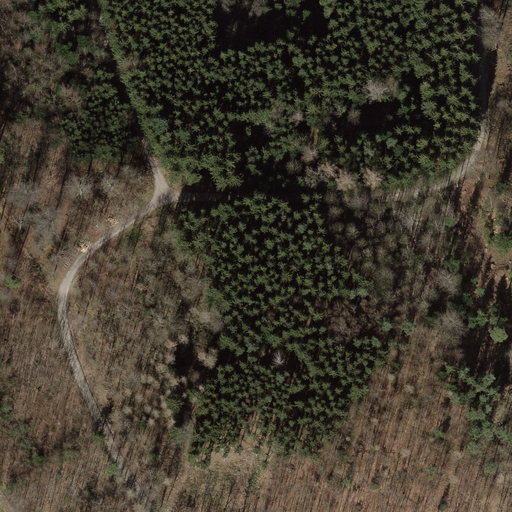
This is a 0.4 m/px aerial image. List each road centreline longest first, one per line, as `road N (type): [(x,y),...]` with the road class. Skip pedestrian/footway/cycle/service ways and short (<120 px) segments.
road 1 (track): [(92,0),(168,190),(338,198),(419,192),(468,165),(483,128),(480,0)]
road 2 (track): [(158,511),(101,421),(63,305),(81,260),(168,190)]
